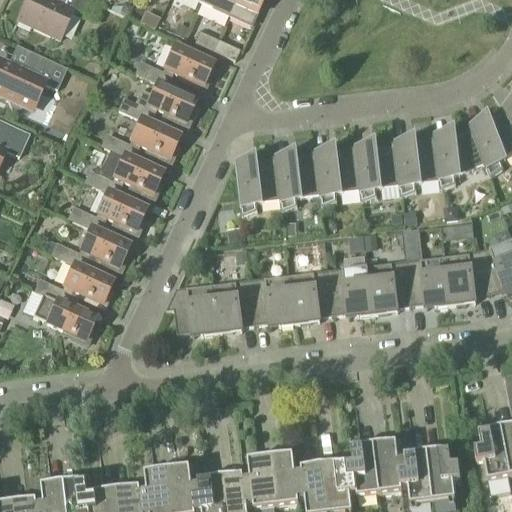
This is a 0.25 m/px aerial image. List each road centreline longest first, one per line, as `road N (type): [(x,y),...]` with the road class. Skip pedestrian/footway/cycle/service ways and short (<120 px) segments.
road 1 (residential): [(120,391),(511,340)]
road 2 (residential): [(228,126),(451,98),(487,78),(511,48)]
road 3 (residential): [(228,126),(120,363),(120,391)]
road 4 (residential): [(285,0),(228,126)]
road 5 (residential): [(0,406),(120,391)]
